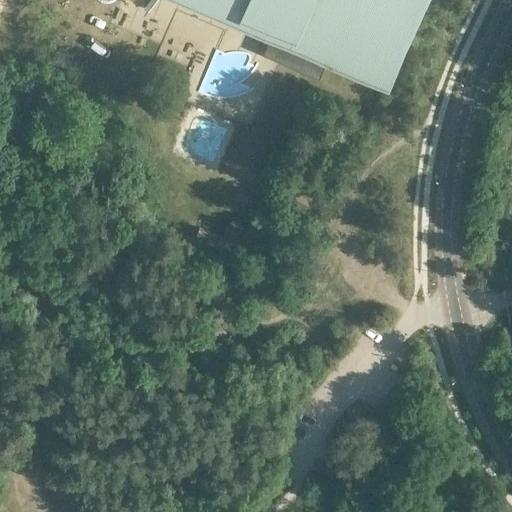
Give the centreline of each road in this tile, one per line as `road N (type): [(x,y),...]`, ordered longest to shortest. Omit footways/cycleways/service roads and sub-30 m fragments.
road 1 (tertiary): [(452,304),(447,246),(455,151),(466,103),(511,7)]
road 2 (tertiary): [(511,458),(483,413),(452,304)]
